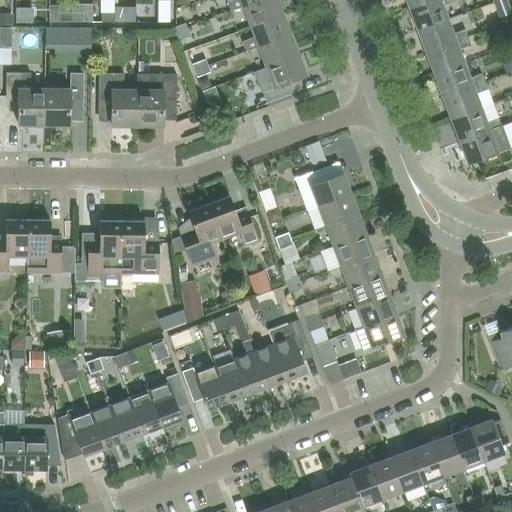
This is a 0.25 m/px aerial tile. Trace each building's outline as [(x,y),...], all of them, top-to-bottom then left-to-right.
[(230,12),(242,7),(260,0),(230,0),(226,1),(230,12)] [(250,27),(283,15),(276,0),(260,0),(242,7),(250,27)] [(404,0),(408,9),(432,0),(404,0)] [(417,31),(447,20),(442,6),(454,1),(453,0),(432,0),(408,9),(417,31)] [(499,0),(493,3),(499,18),(511,13),(506,0),(499,0)] [(70,13),(57,13),(57,6),(49,6),(49,22),(70,22),(70,13)] [(70,13),(70,22),(83,22),(83,13),(70,13)] [(113,22),(113,13),(101,13),(101,22),(113,22)] [(113,22),(126,22),(126,13),(113,13),(113,22)] [(246,52),(257,48),(290,35),(283,15),(250,27),(253,37),(242,42),(246,52)] [(425,53),(467,37),(464,29),(453,34),(447,20),(417,31),(425,53)] [(174,35),(187,30),(185,23),(171,28),(174,35)] [(187,30),(174,35),(176,41),(189,37),(187,30)] [(254,72),(298,55),(290,35),(257,48),(265,68),(253,72),(254,72)] [(433,75),(464,64),(459,50),(470,45),(467,37),(425,53),(433,75)] [(0,50),(0,69),(13,70),(14,51),(0,50)] [(254,72),(261,92),(265,103),(290,94),(286,83),(306,76),(298,55),(254,72)] [(194,71),(207,66),(205,59),(191,64),(194,71)] [(511,62),(498,68),(503,80),(511,76),(511,62)] [(441,97),(484,82),(481,74),(469,78),(464,64),(433,75),(441,97)] [(194,71),(196,78),(210,73),(207,66),(194,71)] [(43,125),(44,89),(29,89),(30,73),(5,73),(5,98),(17,98),(17,124),(43,125)] [(44,89),(43,125),(69,125),(70,98),(82,98),(83,74),(69,73),(69,90),(44,89)] [(137,90),(136,90),(121,90),(121,74),(98,74),(98,99),(111,99),(110,125),(136,126),(137,90)] [(137,90),(136,126),(163,126),(163,99),(175,99),(176,75),(163,74),(163,76),(136,75),(136,90),(137,90)] [(450,120),(481,108),(475,94),(487,90),(484,82),(441,97),(450,120)] [(458,142),(500,126),(497,118),(486,122),(481,108),(450,120),(458,142)] [(500,126),(458,142),(466,164),(497,153),(509,148),(503,134),(500,126)] [(114,132),(115,153),(126,152),(126,132),(114,132)] [(306,210),(317,206),(350,193),(342,173),(323,180),(319,169),(294,179),(306,210)] [(267,191),(255,195),(262,215),(274,211),(267,191)] [(325,226),(358,214),(350,193),(317,206),(325,226)] [(208,204),(220,238),(238,231),(244,247),(258,241),(247,212),(236,216),(229,196),(208,204)] [(210,242),(220,238),(208,204),(187,212),(194,232),(180,237),(191,265),(215,256),(210,242)] [(332,246),(365,234),(358,214),(325,226),(332,246)] [(27,256),(27,220),(5,220),(4,241),(0,241),(0,272),(7,272),(8,256),(26,256),(27,256)] [(26,273),(60,273),(61,242),(49,242),(49,220),(27,220),(27,256),(26,256),(26,273)] [(121,272),(121,221),(99,221),(98,242),(87,242),(87,273),(101,273),(101,272),(121,272)] [(121,221),(121,272),(158,273),(158,243),(143,243),(143,221),(121,221)] [(276,244),(290,239),(288,233),(274,238),(276,244)] [(340,267),(373,254),(365,234),(332,246),(340,267)] [(276,244),(279,251),(292,246),(290,239),(276,244)] [(278,254),(285,270),(298,265),(291,249),(278,254)] [(347,287),(380,274),(373,254),(340,267),(347,287)] [(355,307),(388,295),(380,274),(347,287),(355,307)] [(286,287),(300,282),(297,275),(284,280),(286,287)] [(300,282),(286,287),(289,293),(302,288),(300,282)] [(363,327),(396,315),(388,295),(355,307),(363,327)] [(255,297),(248,300),(252,312),(259,309),(255,297)] [(306,325),(320,320),(317,314),(304,319),(306,325)] [(225,315),(218,318),(222,329),(229,327),(225,315)] [(361,351),(370,348),(403,336),(396,315),(363,327),(354,331),(361,351)] [(216,332),(222,329),(218,318),(211,320),(216,332)] [(299,354),(309,349),(298,319),(287,323),(292,337),(272,344),(286,380),(305,372),(299,354)] [(306,325),(309,332),(322,327),(320,320),(306,325)] [(500,369),(511,364),(511,327),(500,332),(502,338),(490,342),(500,369)] [(266,387),(252,351),(248,340),(241,342),(245,354),(233,359),(247,394),(266,387)] [(314,345),(321,364),(335,359),(328,340),(314,345)] [(266,387),(286,380),(272,344),(252,351),(266,387)] [(137,361),(132,350),(114,357),(118,368),(137,361)] [(192,368),(190,368),(185,353),(175,357),(189,394),(200,390),(207,409),(227,402),(214,366),(194,373),(192,368)] [(103,369),(100,362),(98,358),(92,360),(96,372),(103,369)] [(233,359),(214,366),(227,402),(247,394),(233,359)] [(90,374),(96,372),(92,360),(85,363),(90,374)] [(167,383),(148,391),(161,426),(181,419),(174,400),(185,396),(176,374),(165,378),(167,383)] [(141,434),(161,426),(148,391),(128,398),(141,434)] [(122,441),(141,434),(128,398),(109,405),(122,441)] [(103,448),(122,441),(109,405),(89,412),(103,448)] [(71,413),(57,418),(60,443),(76,437),(83,456),(103,448),(89,412),(76,417),(75,415),(71,413)] [(508,443),(499,419),(492,422),(491,419),(470,427),(483,461),(503,453),(501,445),(508,443)] [(23,424),(10,424),(2,424),(1,469),(23,469),(23,424)] [(50,429),(44,429),(44,425),(23,424),(23,469),(45,469),(46,437),(50,437),(50,429)] [(462,468),(483,461),(470,427),(450,435),(462,468)] [(442,476),(462,468),(450,435),(429,442),(442,476)] [(422,484),(442,476),(429,442),(409,450),(422,484)] [(402,491),(422,484),(409,450),(389,458),(402,491)] [(381,499),(402,491),(389,458),(369,465),(381,499)] [(362,506),(381,499),(369,465),(348,473),(350,477),(361,506),(362,506)] [(359,511),(364,511),(362,506),(361,506),(350,477),(330,485),(340,511),(359,511)] [(317,511),(340,511),(330,485),(310,492),(317,511)] [(497,498),(504,495),(501,486),(493,489),(497,498)] [(294,511),(317,511),(310,492),(290,500),(294,511)] [(476,506),(484,503),(480,493),(473,496),(476,506)] [(469,509),(476,506),(473,496),(465,499),(469,509)] [(271,511),(294,511),(290,500),(269,507),(271,511)]
